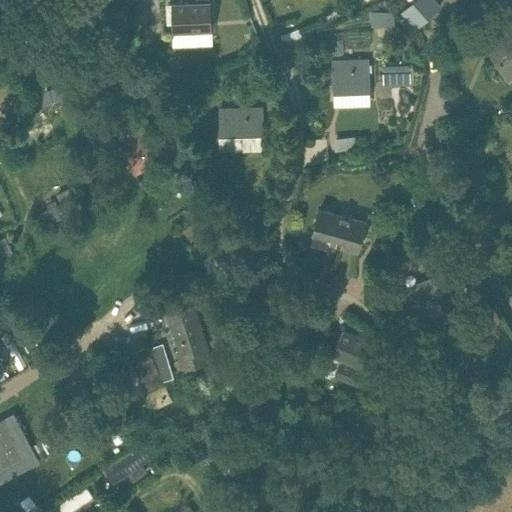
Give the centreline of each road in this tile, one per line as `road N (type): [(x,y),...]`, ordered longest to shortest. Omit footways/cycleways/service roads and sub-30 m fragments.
road 1 (residential): [(491,413),(378,318),(271,246),(298,133),(294,89),(256,0)]
road 2 (track): [(271,246),(218,207),(166,131),(102,63),(23,17),(0,27)]
road 3 (residential): [(511,304),(425,155),(437,71),(428,49)]
road 4 (unclassified): [(349,511),(491,413)]
